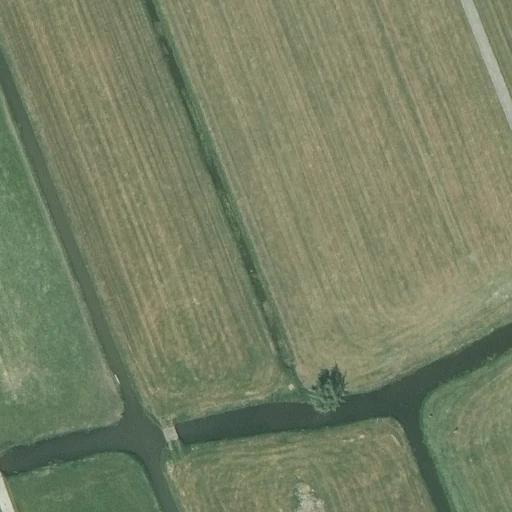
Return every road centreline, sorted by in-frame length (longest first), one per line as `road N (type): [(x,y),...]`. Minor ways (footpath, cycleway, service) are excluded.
road 1 (track): [(511,285),(341,374)]
road 2 (track): [(463,0),(511,125)]
